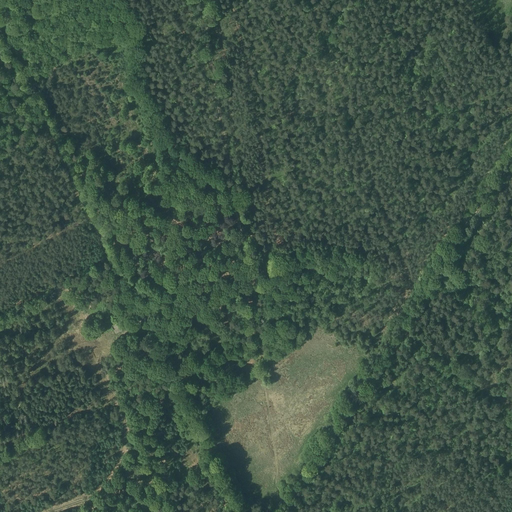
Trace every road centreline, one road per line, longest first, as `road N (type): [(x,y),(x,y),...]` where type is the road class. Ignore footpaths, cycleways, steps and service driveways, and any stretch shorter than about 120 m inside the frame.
road 1 (track): [(0,16),(236,511)]
road 2 (track): [(281,502),(511,155)]
road 3 (track): [(147,326),(286,266),(422,289)]
road 4 (track): [(511,404),(400,322)]
